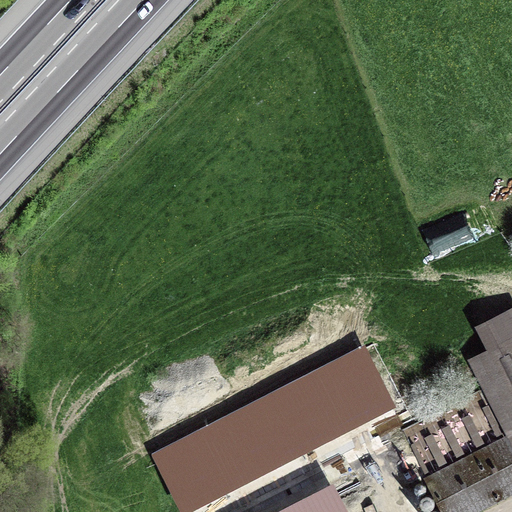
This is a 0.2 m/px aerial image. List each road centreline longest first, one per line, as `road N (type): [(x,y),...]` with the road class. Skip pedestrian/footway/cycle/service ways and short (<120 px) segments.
road 1 (track): [(0,315),(318,0)]
road 2 (motorway): [(0,154),(143,0)]
